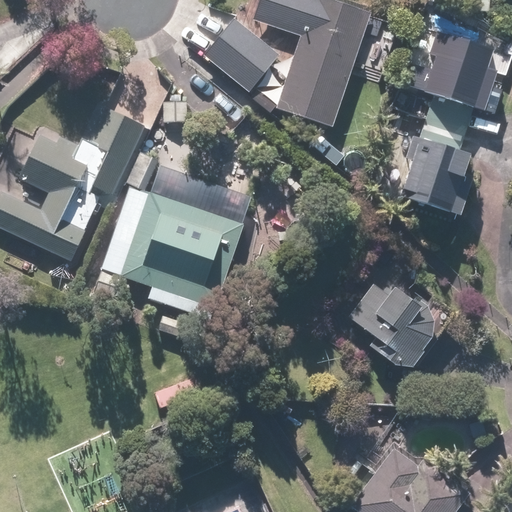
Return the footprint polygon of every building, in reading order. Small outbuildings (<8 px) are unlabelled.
[(259,0),(253,18),(302,36),(276,106),(334,127),(375,13),(349,4),(346,3),(337,0),(259,0)] [(237,19),(206,57),(250,93),(281,56),(237,19)] [(499,69),(487,65),(492,48),(433,29),(414,87),(497,114),(504,94),(492,90),(499,69)] [(189,104),(164,102),(163,123),(188,124),(189,104)] [(413,129),(422,132),(400,197),(463,217),(475,182),(465,178),(474,153),(462,148),(473,115),(433,102),(427,119),(417,116),(413,129)] [(80,142),(42,125),(13,191),(4,187),(0,195),(0,229),(73,262),(102,197),(94,193),(127,118),(97,104),(80,142)] [(172,130),(152,121),(144,141),(163,150),(172,130)] [(161,164),(152,192),(245,221),(254,193),(161,164)] [(152,192),(130,185),(103,272),(152,287),(148,299),(213,320),(245,221),(152,192)] [(394,364),(416,366),(451,322),(402,283),(392,295),(376,282),(349,316),(378,339),(373,346),(394,364)] [(290,407),(277,400),(271,412),(283,419),(290,407)] [(150,402),(111,418),(119,436),(157,420),(150,402)] [(396,442),(348,501),(361,511),(458,511),(473,494),(427,457),(422,463),(396,442)]
